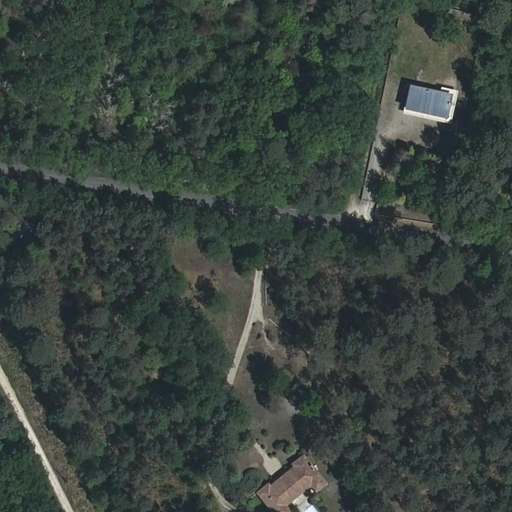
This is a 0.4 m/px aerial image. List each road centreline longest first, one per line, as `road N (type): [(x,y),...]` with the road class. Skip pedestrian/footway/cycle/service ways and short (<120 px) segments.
road 1 (unclassified): [(0,164),(511,247)]
road 2 (track): [(69,511),(0,375)]
